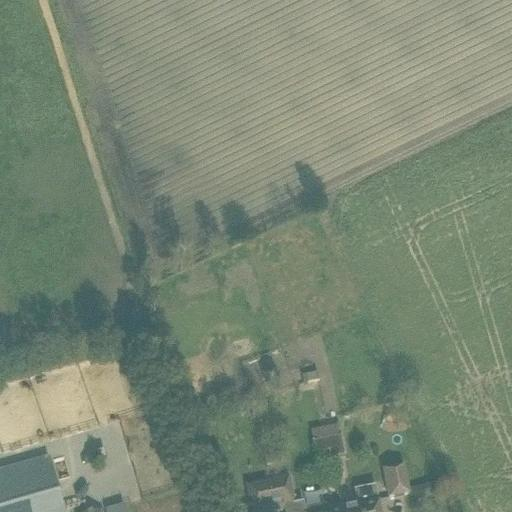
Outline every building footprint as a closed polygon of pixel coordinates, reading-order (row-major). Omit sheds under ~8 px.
[(317,376),(302,379),(304,389),(319,385),(317,376)] [(314,456),(342,451),(337,427),(311,433),(313,443),(312,444),(314,456)] [(342,451),(314,456),(315,460),(328,457),(330,465),(344,462),(342,451)] [(8,474),(0,476),(0,511),(62,511),(57,494),(48,462),(14,472),(8,474)] [(213,486),(226,481),(220,467),(208,471),(213,486)] [(408,496),(402,467),(383,471),(388,499),(408,496)] [(246,490),(250,511),(280,511),(285,511),(292,510),(292,508),(287,482),(246,490)] [(292,510),(285,511),(378,511),(376,502),(374,488),(354,493),(357,506),(329,511),(325,511),(325,509),(309,511),(303,511),(303,506),(292,508),(292,510)]
